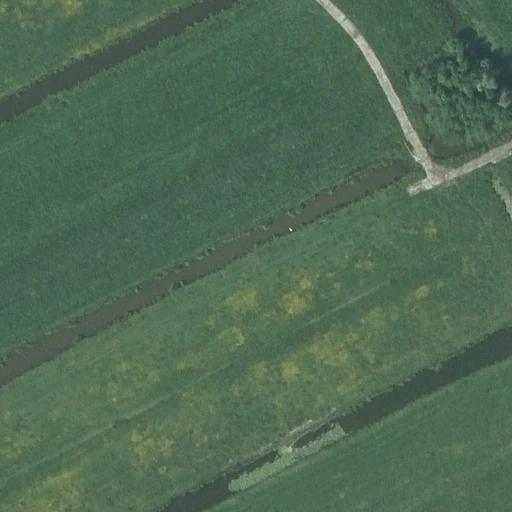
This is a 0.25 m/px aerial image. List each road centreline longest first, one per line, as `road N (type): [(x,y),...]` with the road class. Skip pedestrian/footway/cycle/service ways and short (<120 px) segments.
road 1 (track): [(511,147),(438,177),(0,408)]
road 2 (track): [(438,177),(378,69),(323,0)]
